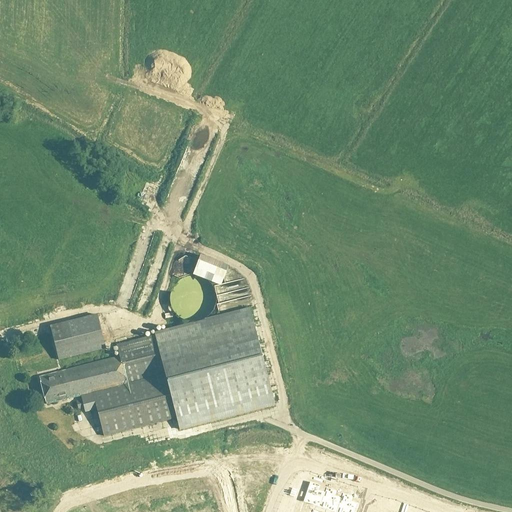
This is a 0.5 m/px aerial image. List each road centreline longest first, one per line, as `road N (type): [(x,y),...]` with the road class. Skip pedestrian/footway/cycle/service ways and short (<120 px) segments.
road 1 (unclassified): [(511,511),(438,492),(280,425)]
road 2 (residential): [(270,511),(290,461),(448,511)]
road 3 (residential): [(59,511),(134,482),(207,468),(223,476),(229,511)]
